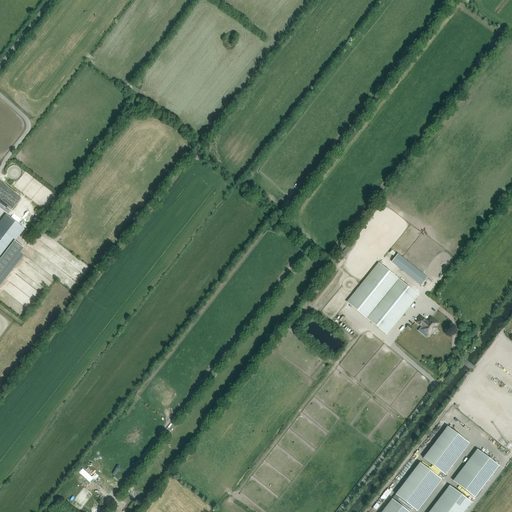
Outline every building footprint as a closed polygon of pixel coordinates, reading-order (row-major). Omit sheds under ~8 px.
[(0,180),(0,204),(12,214),(24,198),(0,180)] [(0,259),(24,228),(7,215),(0,223),(0,259)] [(379,263),(347,302),(367,318),(386,334),(395,323),(418,295),(379,263)] [(433,332),(433,331),(434,331),(435,329),(435,328),(436,328),(435,327),(438,323),(431,318),(429,321),(426,321),(421,316),(416,322),(423,328),(422,329),(429,335),(432,331),(433,332)] [(467,442),(447,426),(423,458),(443,473),(467,442)] [(455,483),(475,498),(499,466),(479,451),(455,483)] [(395,495),(415,510),(440,478),(420,463),(395,495)] [(84,480),(91,468),(85,465),(79,477),(84,480)] [(122,470),(117,474),(121,478),(126,474),(122,470)] [(452,487),(432,511),(463,511),(471,502),(452,487)] [(382,511),(409,511),(392,499),(382,511)]
